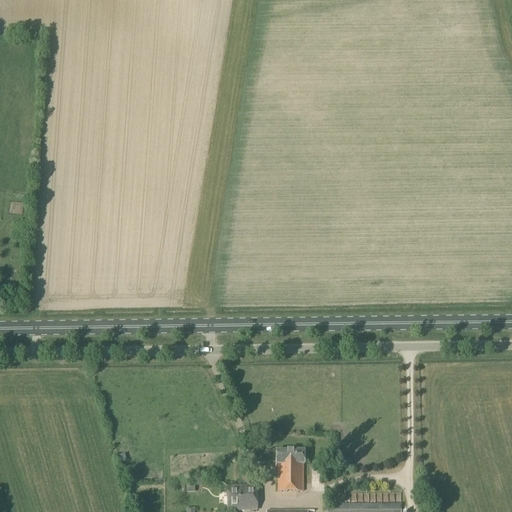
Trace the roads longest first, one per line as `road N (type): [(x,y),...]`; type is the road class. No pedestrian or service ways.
road 1 (unclassified): [(0,354),(511,346)]
road 2 (primary): [(0,329),(511,323)]
